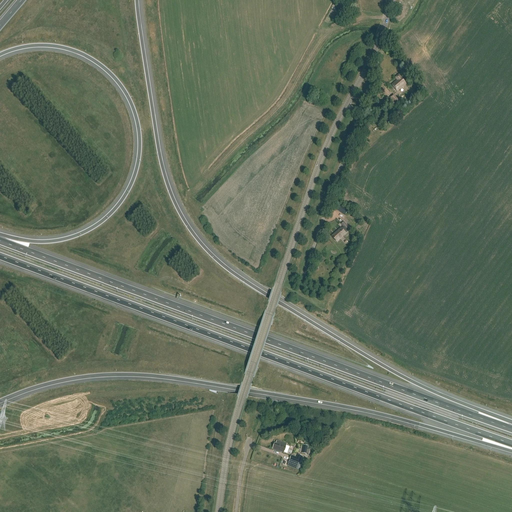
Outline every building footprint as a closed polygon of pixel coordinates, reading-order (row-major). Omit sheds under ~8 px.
[(347,8),(343,2),(338,4),(342,11),(347,8)] [(400,78),(398,75),(394,78),(396,81),(391,86),(397,92),(405,84),(400,78)] [(398,101),(393,95),(390,97),(391,98),(389,100),(392,104),(394,102),(395,103),(398,101)] [(341,205),(338,203),(335,207),(338,209),(337,210),(344,216),(349,210),(341,204),(341,205)] [(347,227),(343,222),(341,224),(343,227),(341,228),(332,236),(336,241),(348,230),(346,228),(347,227)] [(286,444),(277,441),(276,443),(274,442),(272,448),(284,453),(285,448),(285,447),(286,444)] [(304,457),(298,454),(296,458),(291,456),(288,462),(298,466),(299,463),(301,464),(304,457)]
